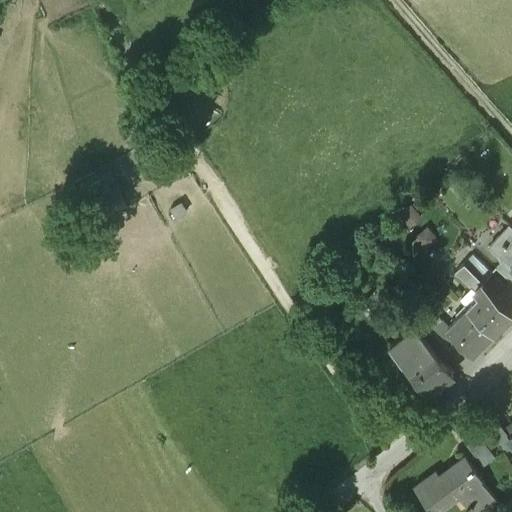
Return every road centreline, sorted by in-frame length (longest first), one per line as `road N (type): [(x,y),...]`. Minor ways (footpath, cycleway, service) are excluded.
road 1 (unclassified): [(511,348),(466,396),(318,511)]
road 2 (track): [(511,136),(391,0)]
